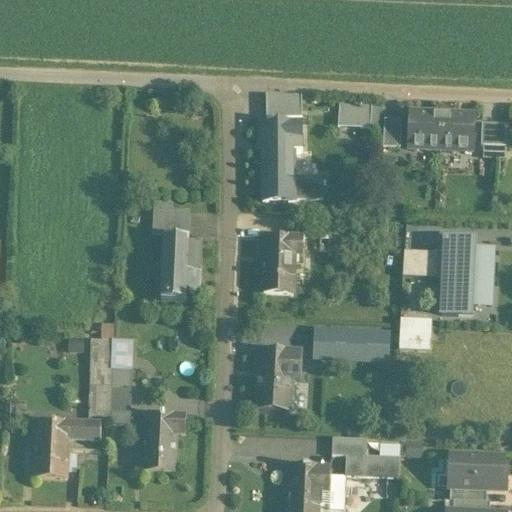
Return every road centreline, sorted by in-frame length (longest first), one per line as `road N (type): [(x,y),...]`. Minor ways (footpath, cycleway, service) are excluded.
road 1 (residential): [(237,82),(225,511)]
road 2 (unclassified): [(237,82),(511,96)]
road 3 (unclassified): [(0,73),(237,82)]
